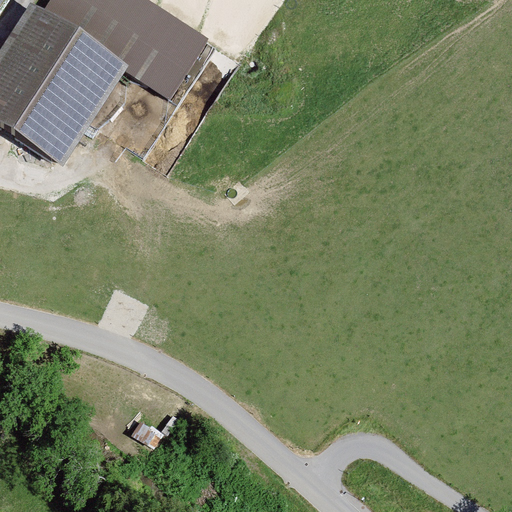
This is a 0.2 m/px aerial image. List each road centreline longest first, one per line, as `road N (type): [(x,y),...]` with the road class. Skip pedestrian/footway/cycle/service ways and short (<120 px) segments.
road 1 (unclassified): [(309,483),(169,372),(110,344),(0,315)]
road 2 (residential): [(473,511),(371,449),(342,454),(309,483)]
